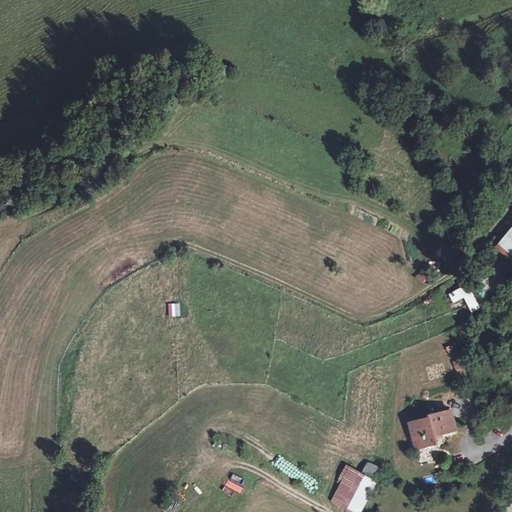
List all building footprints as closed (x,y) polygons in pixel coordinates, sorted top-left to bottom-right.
[(511,228),(496,248),(511,260),(511,228)] [(480,307),(472,290),(466,293),(462,286),(448,293),(453,303),(464,298),(471,312),(480,307)] [(180,316),(180,303),(167,304),(168,316),(180,316)] [(456,371),(464,369),(461,359),(453,361),(456,371)] [(429,417),(408,422),(415,449),(436,443),(434,435),(455,430),(450,410),(429,415),(429,417)] [(354,466),(332,502),(349,511),(360,511),(379,481),(354,466)]
